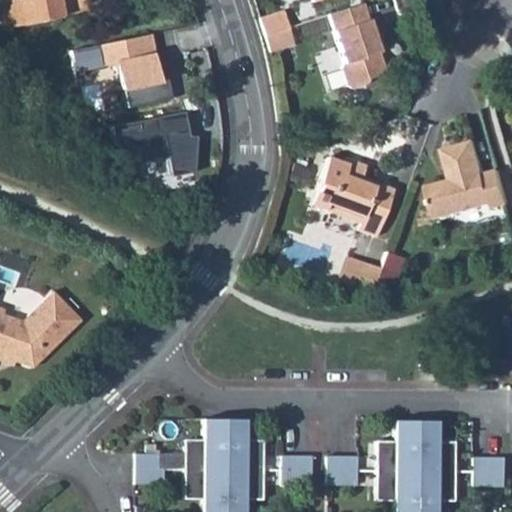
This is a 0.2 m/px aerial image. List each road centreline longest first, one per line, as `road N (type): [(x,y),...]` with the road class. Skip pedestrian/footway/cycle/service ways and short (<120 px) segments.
road 1 (residential): [(152,345),(210,399),(511,405)]
road 2 (residential): [(218,0),(251,124),(244,194),(206,278),(152,345)]
road 3 (residential): [(152,345),(50,440)]
